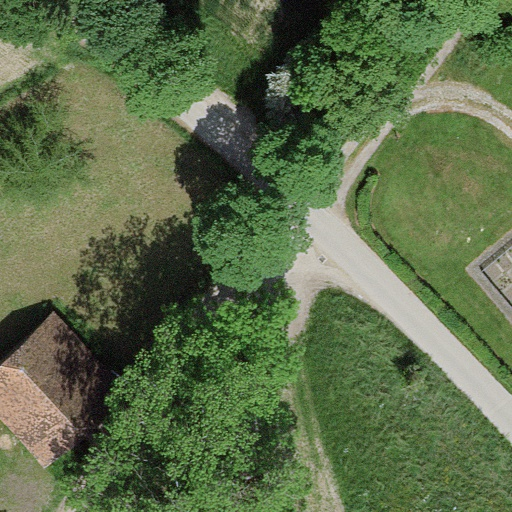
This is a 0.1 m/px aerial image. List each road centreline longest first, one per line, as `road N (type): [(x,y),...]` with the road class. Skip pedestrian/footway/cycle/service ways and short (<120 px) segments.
road 1 (unclassified): [(51,0),(180,94),(309,209),(511,428)]
road 2 (track): [(480,0),(309,209)]
